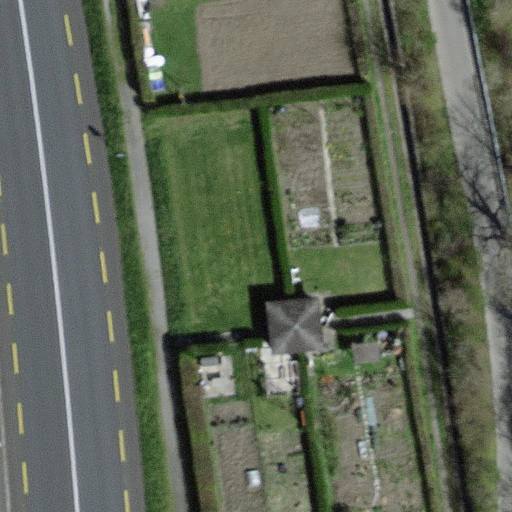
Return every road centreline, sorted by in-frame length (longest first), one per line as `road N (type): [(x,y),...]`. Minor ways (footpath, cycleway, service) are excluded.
road 1 (motorway): [(203,0),(290,511)]
road 2 (motorway): [(407,511),(332,0)]
road 3 (primary): [(20,0),(76,511)]
